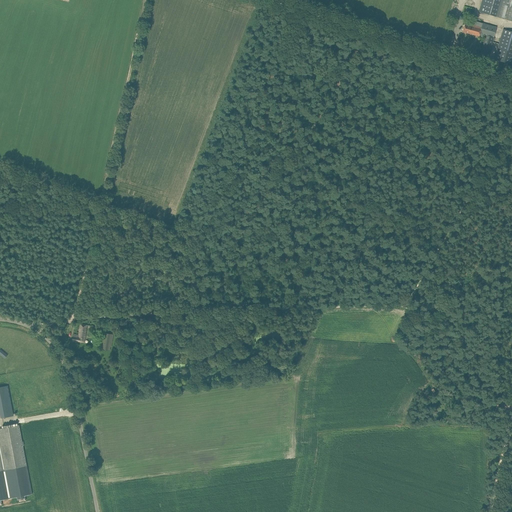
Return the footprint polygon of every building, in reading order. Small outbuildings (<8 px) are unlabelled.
[(511,21),(511,0),(481,0),(479,12),(500,18),(511,21)] [(479,36),(480,33),(483,23),(477,22),(476,25),(470,24),(470,25),(465,24),(463,32),(479,36)] [(479,59),(487,61),(497,26),(492,24),(491,26),(483,23),(480,33),(486,35),(479,59)] [(495,60),(511,64),(511,31),(503,29),(495,60)] [(85,337),(87,326),(81,325),(79,337),(73,336),(72,341),(76,342),(76,341),(84,342),(85,337)] [(112,335),(105,334),(103,346),(110,347),(112,335)] [(13,416),(8,386),(0,387),(0,413),(1,418),(13,416)] [(0,428),(0,505),(1,505),(0,500),(17,497),(18,502),(25,501),(24,496),(32,494),(22,442),(23,442),(22,438),(21,438),(19,425),(0,428)]
